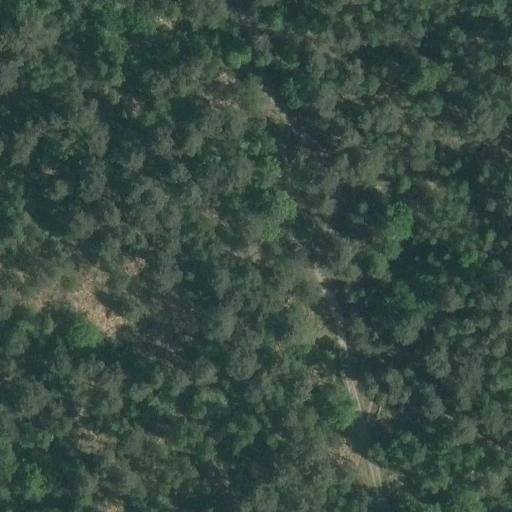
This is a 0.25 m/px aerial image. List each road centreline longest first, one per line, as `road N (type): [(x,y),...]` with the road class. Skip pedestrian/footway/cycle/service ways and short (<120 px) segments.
road 1 (track): [(384,511),(235,0)]
road 2 (track): [(396,511),(511,423)]
